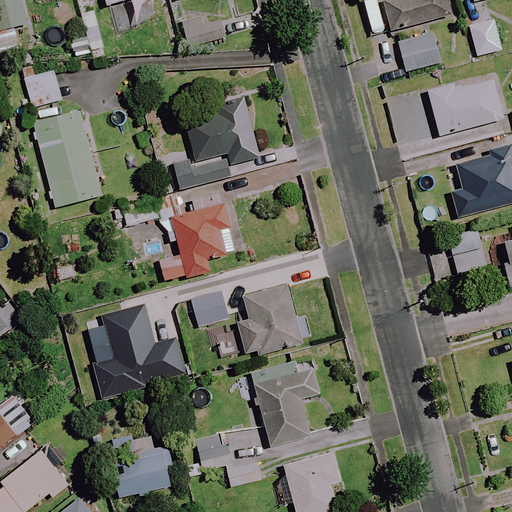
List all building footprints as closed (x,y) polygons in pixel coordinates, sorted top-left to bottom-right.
[(0,0),(0,32),(27,26),(20,0),(0,0)] [(451,17),(447,0),(392,0),(383,2),(391,32),(451,17)] [(217,12),(181,24),(190,50),(226,38),(217,12)] [(95,13),(79,17),(89,54),(105,50),(95,13)] [(502,52),(495,22),(469,28),(477,58),(502,52)] [(0,58),(20,54),(16,35),(0,38),(0,58)] [(440,65),(432,35),(398,44),(406,74),(440,65)] [(50,68),(22,80),(35,111),(63,100),(50,68)] [(504,121),(494,79),(429,94),(439,137),(504,121)] [(228,167),(260,159),(244,98),(182,114),(194,159),(172,165),(179,193),(231,179),(228,167)] [(104,197),(83,112),(34,125),(55,210),(104,197)] [(511,150),(511,148),(490,154),(491,158),(456,168),(462,191),(450,195),(457,220),(511,204),(511,150)] [(232,256),(221,196),(189,201),(192,214),(181,216),(177,193),(121,203),(126,228),(159,222),(163,245),(177,242),(180,258),(161,261),(164,283),(209,275),(207,260),(232,256)] [(489,268),(479,229),(446,237),(456,277),(489,268)] [(504,270),(510,292),(511,291),(511,240),(503,243),(511,268),(504,270)] [(244,357),(260,353),(261,357),(303,345),(287,287),(263,294),(241,300),(247,322),(235,325),(244,357)] [(222,294),(191,301),(198,328),(229,321),(222,294)] [(321,397),(315,370),(295,375),(292,362),(251,372),(270,448),(310,438),(301,402),(321,397)] [(14,398),(0,408),(0,451),(35,427),(14,398)] [(221,434),(195,441),(204,474),(230,467),(221,434)] [(136,458),(132,438),(111,442),(115,462),(108,463),(115,500),(174,489),(168,453),(136,458)] [(0,482),(0,485),(3,490),(0,492),(0,511),(29,511),(49,497),(52,500),(70,486),(65,479),(57,469),(63,464),(48,445),(0,482)] [(340,483),(334,454),(283,465),(287,482),(280,483),(285,506),(293,504),(294,511),(318,511),(336,508),(331,485),(340,483)] [(268,481),(265,464),(227,471),(231,489),(268,481)]
